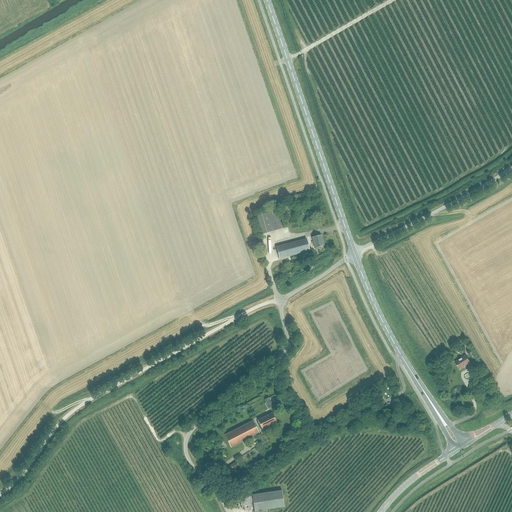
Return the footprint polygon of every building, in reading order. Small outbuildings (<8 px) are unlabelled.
[(276,209),(257,215),(262,234),(282,229),(276,209)] [(321,235),(312,237),(315,248),(324,246),(321,235)] [(306,239),(276,247),(280,259),(310,251),(306,239)] [(466,355),(455,362),(460,369),(466,366),(466,367),(471,363),(466,355)] [(269,398),(265,400),(269,408),(273,406),(269,398)] [(277,422),(276,420),(272,413),(258,420),(262,429),(277,422)] [(253,421),(225,435),(231,447),(259,433),(253,421)] [(272,492),(252,495),(254,511),(266,511),(267,510),(275,508),(284,507),(282,490),(272,492)]
